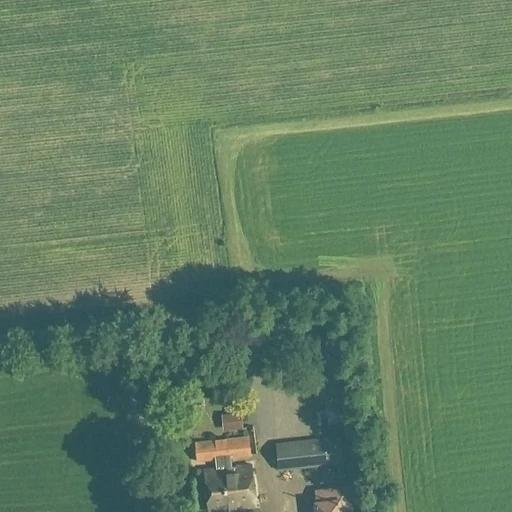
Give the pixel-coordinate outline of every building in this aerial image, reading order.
[(317,417),(329,418),(331,379),(319,378),(317,417)] [(241,413),(221,415),(222,431),(242,429),(241,413)] [(247,438),(195,444),(197,463),(214,462),(215,470),(204,472),(208,511),(213,511),(254,508),(250,467),(230,469),(229,460),(249,458),(247,438)] [(342,464),(340,439),(276,446),(279,471),(342,464)] [(433,511),(446,511),(445,488),(432,489),(433,511)]
